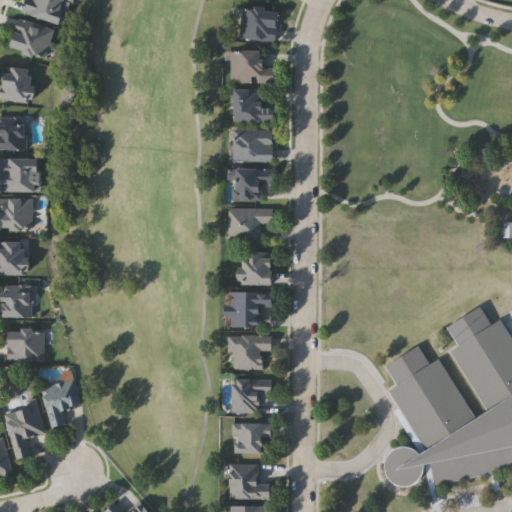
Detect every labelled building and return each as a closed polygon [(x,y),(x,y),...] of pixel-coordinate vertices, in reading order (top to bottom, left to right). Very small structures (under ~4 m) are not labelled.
[(23,12),(26,0),(67,0),(60,24),(23,12)] [(276,39),(240,38),(241,7),(277,8),(276,39)] [(54,29),(45,58),(10,48),(18,19),(54,29)] [(273,66),(273,82),(231,82),(231,48),(261,48),(261,66),(273,66)] [(30,102),(0,98),(5,65),(35,69),(30,102)] [(273,106),(272,122),(230,121),(230,88),(261,88),(261,106),(273,106)] [(0,115),(26,115),(26,149),(0,149),(0,115)] [(232,129),(271,129),(271,160),(232,160),(232,129)] [(39,191),(0,191),(0,158),(39,158),(39,191)] [(262,200),(233,200),(233,167),(271,167),(271,182),(262,182),(262,200)] [(32,229),(0,229),(0,197),(32,197),(32,229)] [(227,207),(274,207),(274,222),(261,222),(261,240),(227,240),(227,207)] [(511,223),(503,224),(503,240),(511,239),(511,223)] [(0,274),(0,239),(27,239),(27,274),(0,274)] [(270,284),(238,284),(238,251),(270,251),(270,284)] [(33,284),(33,316),(2,316),(2,284),(33,284)] [(270,306),(258,306),(258,326),(229,326),(229,291),(270,291),(270,306)] [(511,470),(433,487),(428,461),(425,462),(426,466),(425,472),(422,477),(418,482),(413,485),(407,487),(401,486),(395,484),(390,479),(387,474),(386,468),(386,462),(389,456),(393,451),(399,448),(405,446),(411,447),(417,450),(419,451),(424,448),(389,391),(397,385),(386,367),(420,346),(431,364),(441,358),(476,415),(485,409),(450,352),(458,346),(447,329),(483,307),(494,324),(503,319),(511,333),(511,470)] [(7,361),(7,328),(43,328),(43,361),(7,361)] [(227,351),(227,333),(271,334),(271,350),(262,350),(261,368),(231,367),(232,351),(227,351)] [(256,412),(229,411),(230,376),(270,377),(270,392),(257,392),(256,412)] [(82,405),(64,409),(67,424),(52,427),(42,386),(76,378),(82,405)] [(44,433),(27,437),(32,455),(16,459),(5,411),(37,403),(44,433)] [(269,422),(269,439),(260,439),(260,452),(232,452),(232,422),(269,422)] [(0,436),(2,436),(12,474),(0,477),(0,436)] [(227,498),(227,463),(257,463),(257,483),(268,483),(268,498),(227,498)] [(107,511),(116,503),(124,511),(132,511),(143,502),(152,511),(107,511)]
